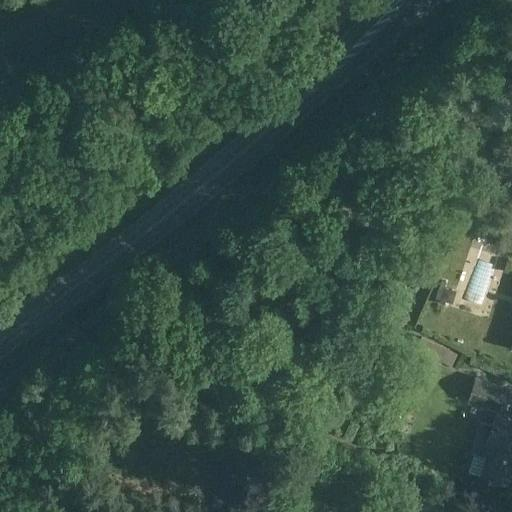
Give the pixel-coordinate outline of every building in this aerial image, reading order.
[(472,315),(487,274),(472,269),(458,310),(472,315)] [(436,295),(436,297),(438,298),(441,299),(440,303),(445,304),(446,300),(447,301),(451,302),(455,291),(445,287),(444,287),(445,282),(441,280),(436,295)] [(467,402),(502,413),(510,387),(475,376),(467,402)] [(384,419),(387,425),(393,426),(399,423),(401,418),(398,412),(393,410),(387,412),(384,419)] [(492,425),(480,421),(471,448),(489,454),(482,475),(507,483),(511,468),(511,421),(495,416),(492,425)] [(464,483),(476,486),(482,463),(471,460),(464,483)]
